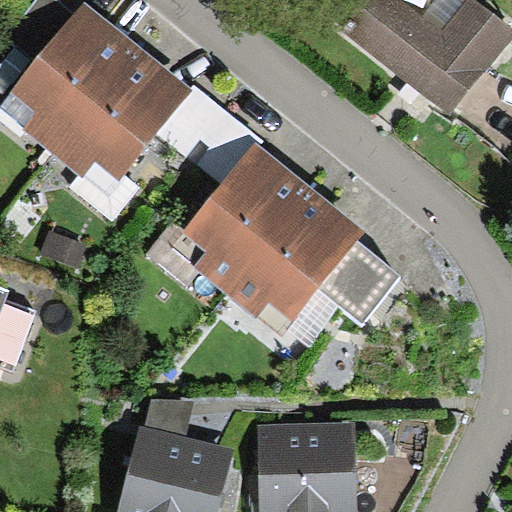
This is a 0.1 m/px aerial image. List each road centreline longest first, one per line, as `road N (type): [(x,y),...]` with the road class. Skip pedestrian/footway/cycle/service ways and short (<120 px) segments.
road 1 (residential): [(511,336),(479,247),(443,207),(182,0)]
road 2 (residential): [(511,356),(503,394),(444,511)]
